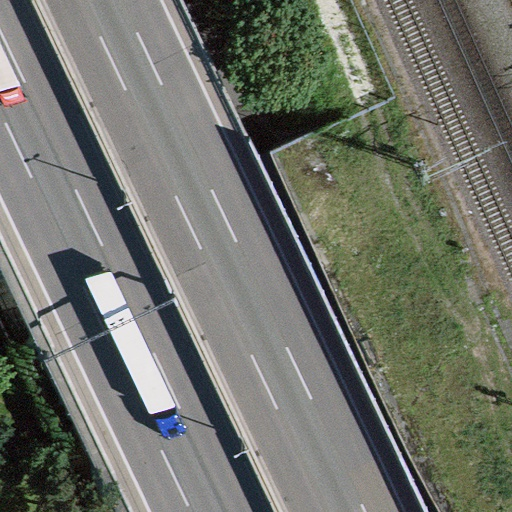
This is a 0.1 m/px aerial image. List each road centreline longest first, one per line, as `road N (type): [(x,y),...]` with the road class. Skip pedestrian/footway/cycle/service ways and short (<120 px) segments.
road 1 (motorway): [(345,511),(103,0)]
road 2 (primary): [(401,511),(161,70)]
road 3 (secondary): [(0,106),(93,150),(258,511)]
road 4 (motorway): [(0,69),(208,511)]
road 5 (primary): [(0,205),(136,511)]
road 6 (secondary): [(161,70),(60,36),(41,0)]
